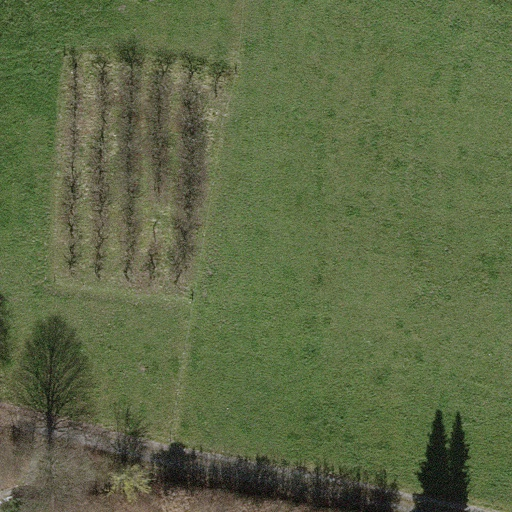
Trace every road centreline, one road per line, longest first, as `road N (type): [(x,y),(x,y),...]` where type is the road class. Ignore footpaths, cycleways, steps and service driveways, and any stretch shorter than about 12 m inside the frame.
road 1 (residential): [(186,461),(470,511)]
road 2 (track): [(0,421),(186,461)]
